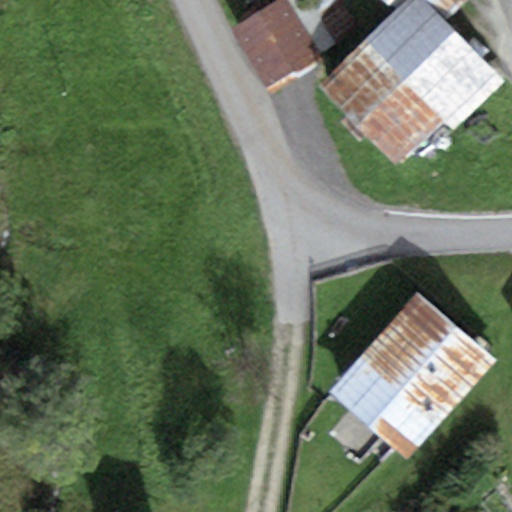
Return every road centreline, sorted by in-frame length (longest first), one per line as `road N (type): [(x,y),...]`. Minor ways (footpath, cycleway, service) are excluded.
road 1 (unclassified): [(190,0),(281,199),(300,220),(329,231),(405,237),(511,235)]
road 2 (track): [(266,511),(300,220)]
